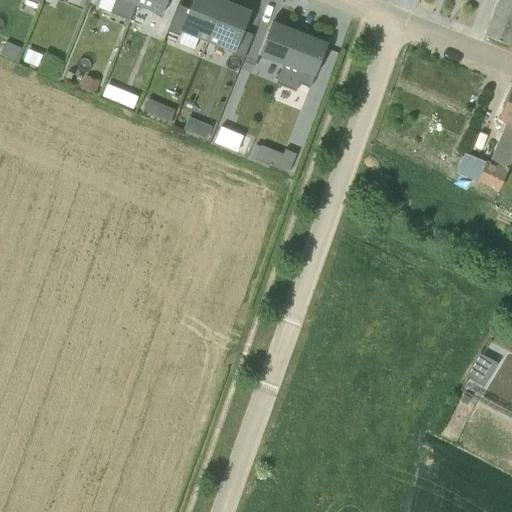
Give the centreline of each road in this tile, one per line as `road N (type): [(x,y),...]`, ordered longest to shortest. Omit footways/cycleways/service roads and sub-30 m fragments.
road 1 (unclassified): [(388,14),(214,511)]
road 2 (residential): [(388,14),(511,65)]
